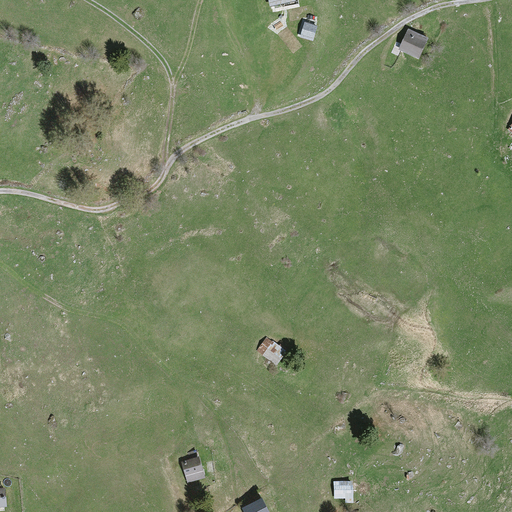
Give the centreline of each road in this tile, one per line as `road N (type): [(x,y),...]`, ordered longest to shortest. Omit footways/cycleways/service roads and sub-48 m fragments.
road 1 (track): [(0,193),(89,212),(123,201),(161,178),(191,144),(331,88),(402,22),(435,6),(478,0)]
road 2 (track): [(204,0),(172,96),(168,166)]
road 3 (track): [(80,0),(108,12),(161,59),(174,92)]
